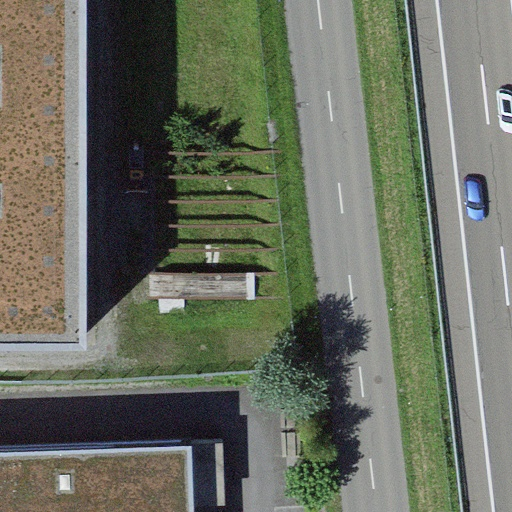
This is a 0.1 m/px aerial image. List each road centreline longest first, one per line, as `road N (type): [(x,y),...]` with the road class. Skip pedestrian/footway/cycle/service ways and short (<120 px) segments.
road 1 (tertiary): [(376,511),(317,0)]
road 2 (motorway): [(481,0),(511,248)]
